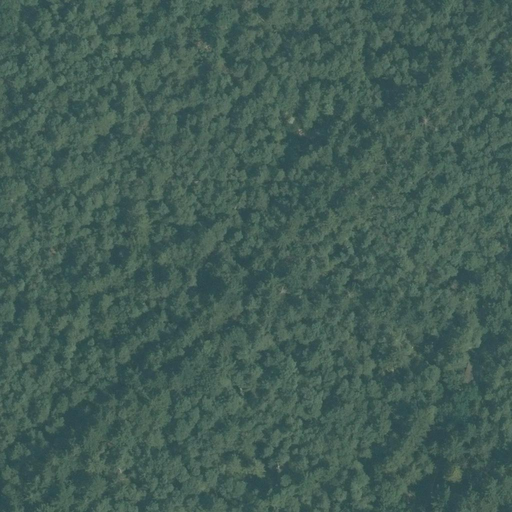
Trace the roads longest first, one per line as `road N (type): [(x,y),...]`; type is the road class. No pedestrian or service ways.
road 1 (unknown): [(422,0),(381,41),(307,148),(0,469)]
road 2 (unknown): [(470,0),(307,148)]
